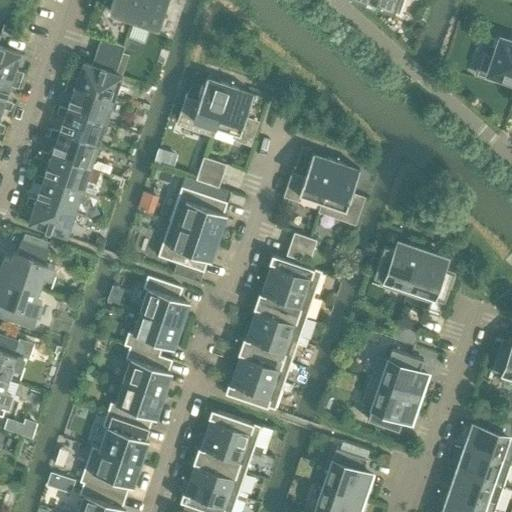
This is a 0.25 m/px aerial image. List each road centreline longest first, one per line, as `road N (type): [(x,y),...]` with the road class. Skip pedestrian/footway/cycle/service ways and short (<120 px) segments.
road 1 (residential): [(149,511),(276,133)]
road 2 (residential): [(511,157),(337,0)]
road 3 (residential): [(477,307),(408,511)]
road 4 (residential): [(0,201),(71,0)]
